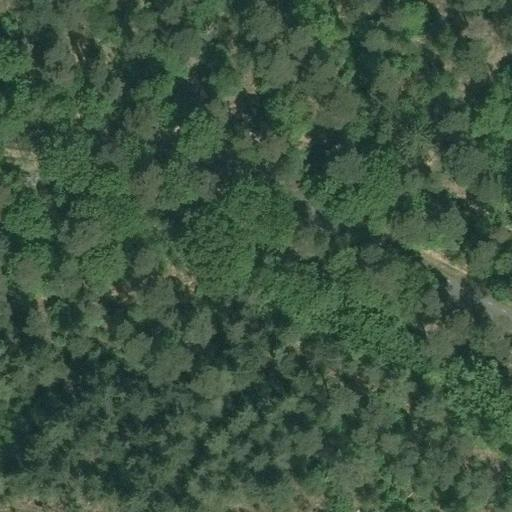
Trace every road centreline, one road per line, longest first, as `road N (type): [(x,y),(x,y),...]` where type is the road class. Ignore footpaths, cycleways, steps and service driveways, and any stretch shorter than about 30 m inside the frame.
road 1 (tertiary): [(511,325),(293,211),(171,170),(0,144)]
road 2 (track): [(511,86),(440,284)]
road 3 (track): [(75,0),(102,162)]
